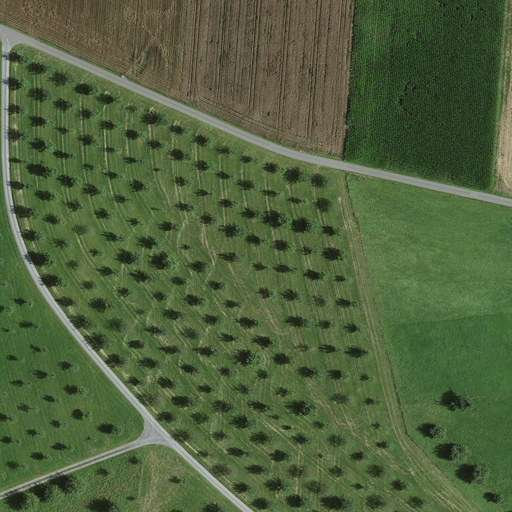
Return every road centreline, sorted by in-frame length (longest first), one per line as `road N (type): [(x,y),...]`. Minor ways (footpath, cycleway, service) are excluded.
road 1 (unclassified): [(7,36),(297,156),(511,205)]
road 2 (track): [(160,433),(25,258),(6,194),(7,36)]
road 3 (track): [(160,433),(0,499)]
road 4 (track): [(252,511),(160,433)]
